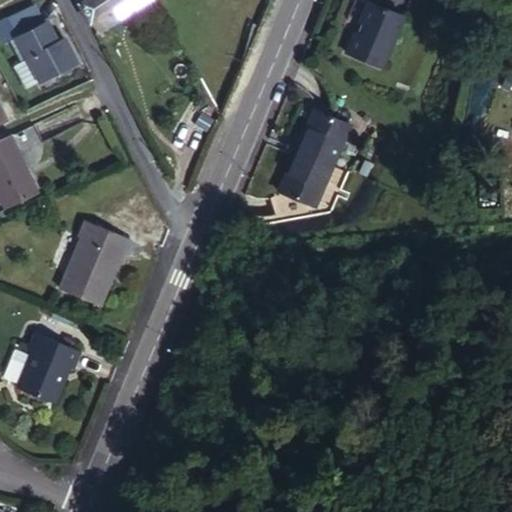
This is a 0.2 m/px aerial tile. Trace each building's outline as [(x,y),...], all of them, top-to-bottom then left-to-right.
[(83,0),(81,2),(92,24),(94,22),(99,30),(115,20),(110,12),(128,0),(83,0)] [(383,67),(404,17),(365,0),(364,0),(356,20),(360,22),(356,31),(352,29),(343,51),(383,67)] [(40,2),(12,16),(20,32),(31,50),(43,73),(79,54),(64,27),(59,31),(50,15),(48,17),(40,2)] [(10,12),(0,16),(0,29),(6,40),(20,32),(12,16),(10,12)] [(43,73),(31,50),(19,57),(31,79),(43,73)] [(315,204),(348,124),(312,108),(279,188),(315,204)] [(43,141),(34,119),(0,135),(0,191),(6,204),(38,188),(21,151),(43,141)] [(96,220),(67,288),(108,305),(119,279),(117,278),(121,267),(124,268),(130,253),(132,254),(139,238),(96,220)] [(38,352),(22,388),(58,404),(62,402),(70,385),(68,381),(74,366),(80,369),(87,351),(42,333),(34,350),(38,352)]
